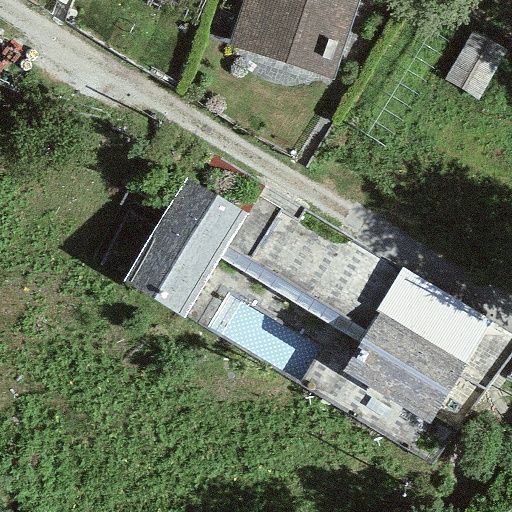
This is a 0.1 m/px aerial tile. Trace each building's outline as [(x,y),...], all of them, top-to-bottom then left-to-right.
[(246,0),(229,55),(330,87),(356,0),(246,0)] [(503,55),(474,38),(446,84),(476,102),(503,55)] [(183,189),(123,295),(182,328),(241,221),(183,189)] [(302,212),(298,223),(280,213),(251,269),(369,340),(380,323),(375,320),(402,274),(302,212)] [(497,329),(402,274),(375,320),(380,323),(369,340),(341,387),(431,440),(497,329)]
